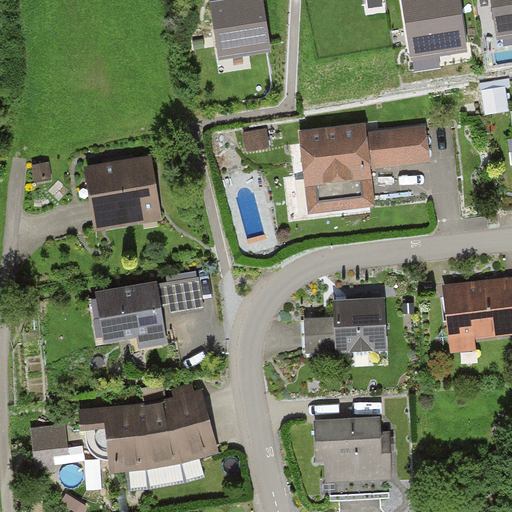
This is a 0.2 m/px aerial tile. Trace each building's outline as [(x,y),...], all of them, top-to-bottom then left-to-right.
[(213,0),(221,56),(269,49),(261,0),(213,0)] [(455,0),(405,0),(415,57),(464,48),(455,0)] [(511,0),(494,0),(500,35),(511,32),(511,0)] [(507,108),(504,88),(483,91),(486,111),(507,108)] [(370,124),(302,132),(312,214),(380,206),(376,168),(433,161),(429,125),(371,132),(370,124)] [(269,130),(246,132),(248,153),(271,150),(269,130)] [(158,156),(88,166),(97,230),(167,221),(158,156)] [(511,281),(446,289),(454,355),(481,352),(480,341),(511,337),(511,281)] [(162,282),(99,291),(106,342),(141,338),(143,351),(171,347),(162,282)] [(391,300),(336,302),(337,322),(308,323),(310,356),(393,353),(391,300)] [(204,396),(149,407),(82,412),(83,432),(111,431),(114,473),(153,470),(162,469),(217,458),(204,396)] [(34,452),(70,450),(68,418),(32,420),(34,452)] [(382,419),(318,422),(320,463),(328,463),(329,489),(397,486),(396,452),(383,453),(382,419)]
